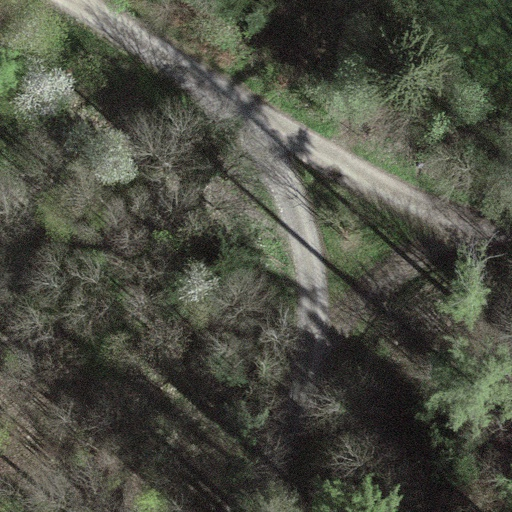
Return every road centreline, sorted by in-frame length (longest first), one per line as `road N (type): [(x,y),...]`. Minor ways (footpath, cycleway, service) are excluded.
road 1 (track): [(232,99),(288,186),(310,292),(292,409),(230,511)]
road 2 (track): [(232,99),(354,172),(419,199),(511,221)]
road 3 (track): [(306,339),(375,270),(468,213)]
road 4 (track): [(69,0),(232,99)]
